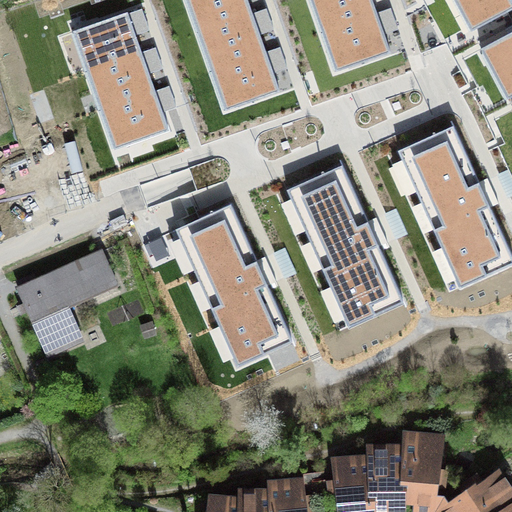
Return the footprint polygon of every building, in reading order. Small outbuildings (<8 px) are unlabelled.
[(246,0),(188,0),(227,108),(279,90),(246,0)] [(373,0),(314,0),(340,70),(392,52),(373,0)] [(511,7),(511,1),(511,0),(455,0),(472,30),(511,7)] [(124,14),(73,32),(114,146),(165,128),(124,14)] [(511,96),(511,34),(482,51),(508,99),(511,96)] [(511,251),(454,127),(403,151),(464,285),(511,262),(511,251)] [(341,167),(290,190),(351,324),(403,300),(341,167)] [(230,207),(178,231),(240,364),(292,341),(230,207)] [(128,297),(110,250),(19,286),(49,364),(88,349),(76,317),(128,297)] [(408,433),(408,447),(409,511),(440,511),(450,499),(446,497),(446,437),(408,433)] [(372,446),(372,457),(377,511),(409,511),(408,447),(372,446)] [(340,460),(343,511),(377,511),(372,457),(340,460)] [(440,511),(504,511),(511,507),(511,478),(505,468),(456,504),(450,499),(440,511)] [(276,482),(276,491),(276,511),(314,511),(314,481),(276,482)] [(243,492),(243,498),(243,511),(276,511),(276,491),(243,492)] [(243,511),(243,498),(211,498),(210,511),(243,511)]
